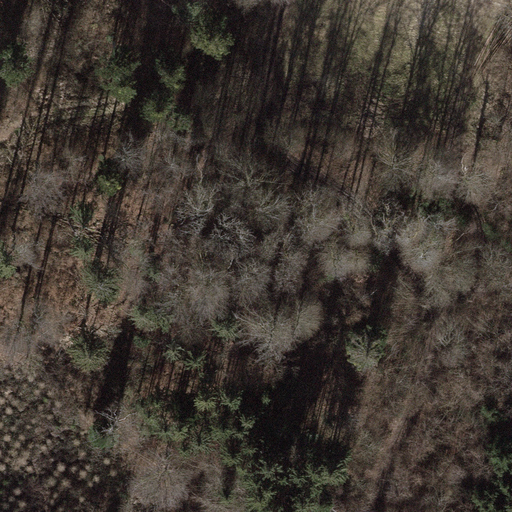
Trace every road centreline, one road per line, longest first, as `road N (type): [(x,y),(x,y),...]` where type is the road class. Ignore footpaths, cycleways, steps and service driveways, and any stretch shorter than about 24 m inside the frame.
road 1 (track): [(250,108),(297,169),(356,203),(409,260),(438,326),(389,485),(373,511)]
road 2 (track): [(289,0),(250,108),(215,140),(0,206)]
